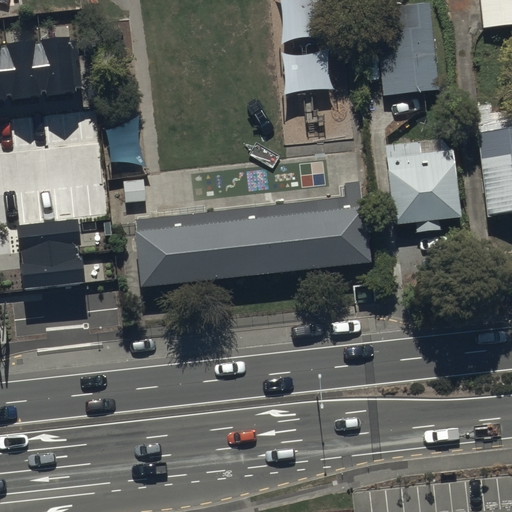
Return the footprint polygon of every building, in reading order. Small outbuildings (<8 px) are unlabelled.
[(511,0),(480,0),(483,27),(511,23),(511,0)] [(397,30),(378,32),(384,95),(440,89),(430,2),(395,6),(397,30)] [(72,23),(0,31),(0,100),(80,92),(72,23)] [(511,128),(474,133),(482,214),(511,211),(511,128)] [(454,150),(387,157),(394,224),(461,217),(454,150)] [(124,182),(126,204),(145,203),(144,181),(124,182)] [(364,206),(135,231),(141,287),(371,261),(364,206)] [(78,218),(16,225),(23,289),(86,283),(78,218)]
